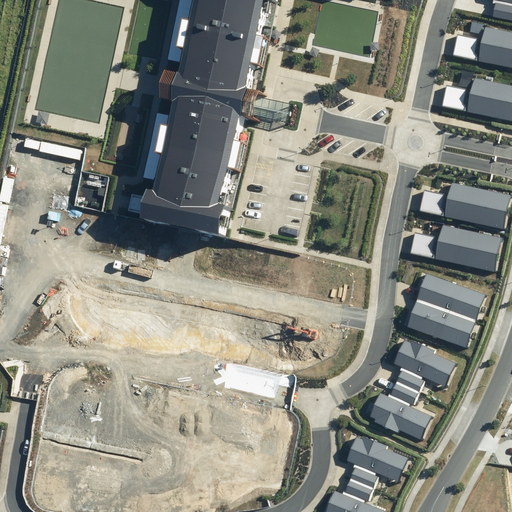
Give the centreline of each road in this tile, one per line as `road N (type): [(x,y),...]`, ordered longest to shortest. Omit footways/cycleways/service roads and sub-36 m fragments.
road 1 (unknown): [(320,399),(58,350),(42,355),(31,380)]
road 2 (residential): [(411,155),(373,361),(351,385),(320,399)]
road 3 (unknown): [(42,355),(13,347),(6,333),(11,306),(50,266),(152,271)]
road 4 (residential): [(432,511),(511,350)]
road 5 (residential): [(31,380),(14,490),(19,511)]
road 6 (residential): [(277,511),(316,475),(320,399)]
road 7 (residential): [(446,0),(417,121)]
